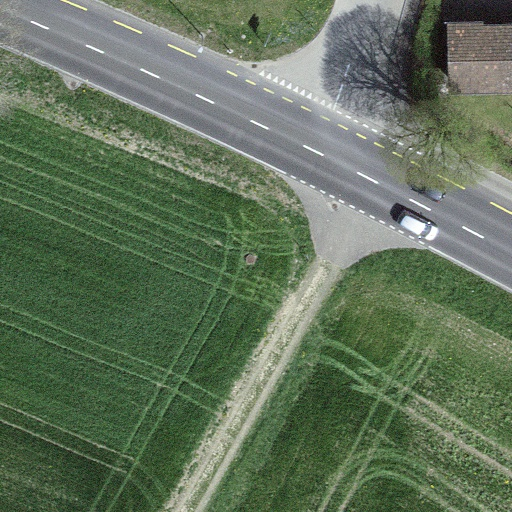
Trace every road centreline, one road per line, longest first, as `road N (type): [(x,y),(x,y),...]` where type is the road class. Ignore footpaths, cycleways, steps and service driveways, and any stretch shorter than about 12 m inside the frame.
road 1 (track): [(195,511),(377,179)]
road 2 (secondary): [(0,13),(302,139)]
road 3 (secondary): [(302,139),(511,250)]
road 4 (residential): [(358,0),(302,139)]
